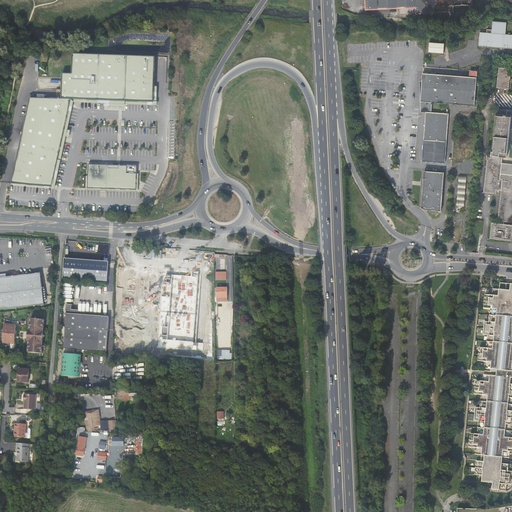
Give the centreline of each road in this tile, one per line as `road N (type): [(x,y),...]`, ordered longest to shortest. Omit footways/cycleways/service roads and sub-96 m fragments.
road 1 (trunk): [(350,511),(329,36)]
road 2 (trunk): [(226,181),(209,145),(216,93),(255,63),(295,74),(314,121),(328,237)]
road 3 (trunk): [(328,237),(339,511)]
road 4 (track): [(308,255),(321,511)]
road 5 (trunk): [(317,0),(328,237)]
road 6 (trunk): [(407,242),(374,208),(346,153),(329,36)]
road 7 (trunk): [(264,0),(205,101),(200,145),(207,188)]
road 8 (secondary): [(199,205),(155,225),(0,217)]
road 9 (track): [(49,391),(48,472),(136,496)]
road 10 (secondary): [(0,225),(150,233)]
